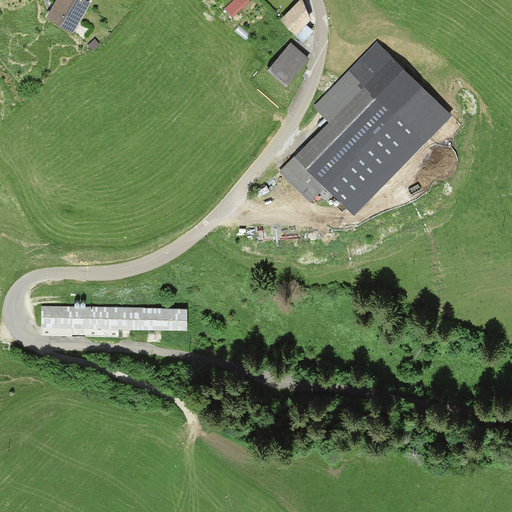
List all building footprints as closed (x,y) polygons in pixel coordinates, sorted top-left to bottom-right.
[(90,1),(87,0),(57,0),(49,18),(76,31),(90,1)] [(235,0),(226,9),(234,18),(250,3),(246,0),(235,0)] [(314,32),(302,0),(300,0),(280,23),(303,44),(314,32)] [(309,61),(289,45),(268,71),(288,87),(309,61)] [(364,87),(279,173),(311,204),(319,197),(326,204),(333,197),(342,206),(413,134),(364,87)] [(189,306),(42,304),(41,327),(188,329),(189,306)]
